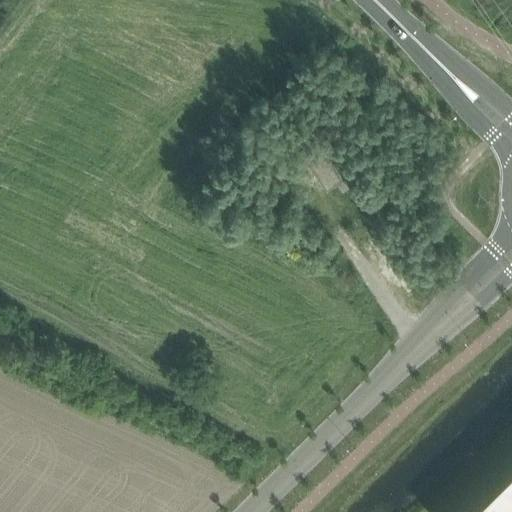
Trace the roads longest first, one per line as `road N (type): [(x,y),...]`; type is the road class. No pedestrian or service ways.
road 1 (unclassified): [(253,511),(444,323)]
road 2 (tertiary): [(396,19),(511,152)]
road 3 (tertiary): [(511,112),(396,19)]
road 4 (unclassified): [(511,223),(444,323)]
